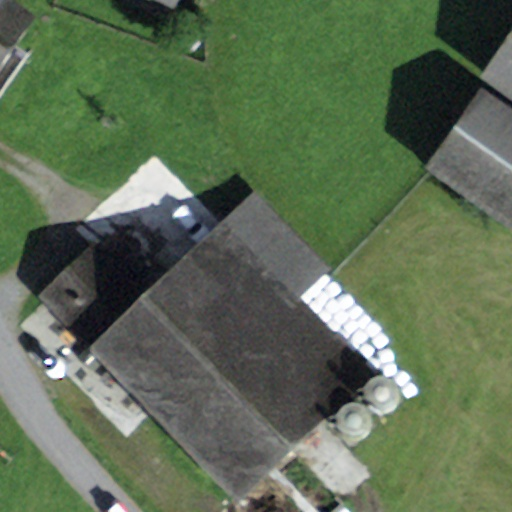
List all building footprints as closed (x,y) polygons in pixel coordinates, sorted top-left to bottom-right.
[(0,0),(0,64),(12,47),(31,20),(0,0)] [(510,95),(508,97),(511,100),(511,38),(484,77),(510,95)] [(0,96),(27,58),(12,47),(0,64),(0,96)] [(511,118),(479,96),(428,170),(506,224),(511,215),(511,118)] [(227,232),(292,300),(324,270),(258,201),(227,232)] [(96,252),(47,299),(120,375),(137,358),(170,392),(153,409),(236,496),(364,374),(292,300),(227,232),(148,306),(96,252)] [(153,409),(170,392),(137,358),(120,375),(153,409)] [(378,380),(367,388),(364,401),(371,412),(384,415),(395,408),(398,395),(391,383),(378,380)] [(350,407),(338,415),(336,428),(343,439),(356,442),(367,435),(370,422),(363,410),(350,407)]
